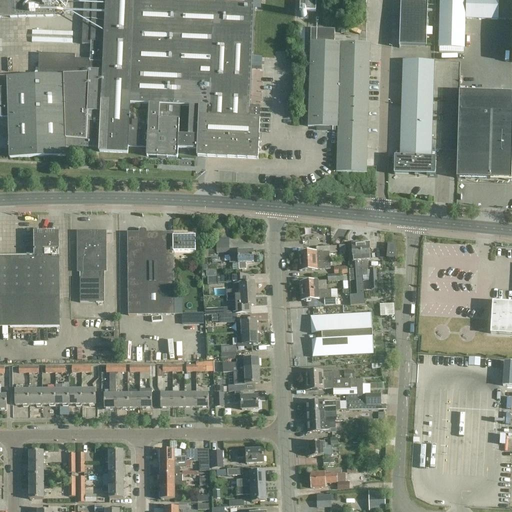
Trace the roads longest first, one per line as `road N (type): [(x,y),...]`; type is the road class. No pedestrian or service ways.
road 1 (unclassified): [(403,511),(396,481),(412,220)]
road 2 (tertiary): [(277,207),(0,200)]
road 3 (residential): [(283,433),(277,207)]
road 4 (unclassified): [(380,217),(386,0)]
road 5 (residential): [(283,433),(139,434)]
road 6 (residential): [(139,434),(11,435)]
